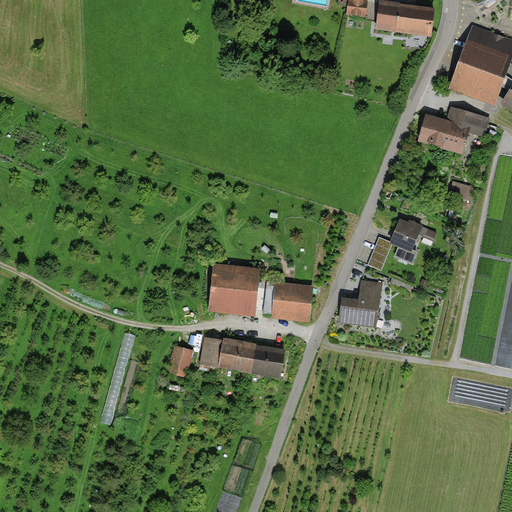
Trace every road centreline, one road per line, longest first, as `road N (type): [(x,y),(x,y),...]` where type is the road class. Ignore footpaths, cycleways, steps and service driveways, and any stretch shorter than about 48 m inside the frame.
road 1 (unclassified): [(254,511),(440,48),(452,0)]
road 2 (track): [(0,264),(84,308),(138,324),(321,334)]
road 3 (track): [(442,363),(356,352),(321,334)]
